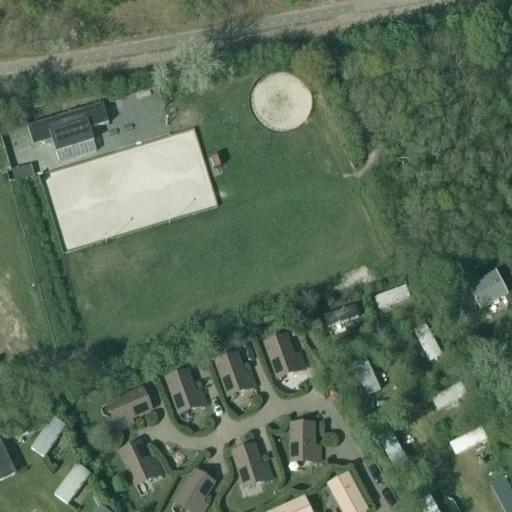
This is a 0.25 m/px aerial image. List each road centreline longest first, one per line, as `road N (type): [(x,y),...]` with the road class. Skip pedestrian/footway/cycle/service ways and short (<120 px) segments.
road 1 (track): [(502,0),(0,83)]
road 2 (residential): [(384,511),(328,407),(308,403),(197,445),(170,434),(152,394)]
road 3 (track): [(329,30),(371,153),(343,181)]
